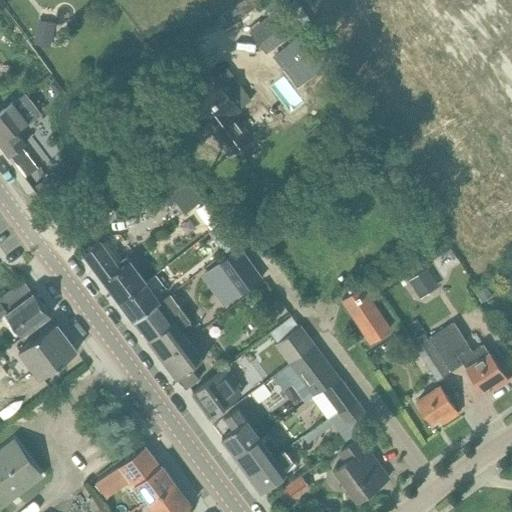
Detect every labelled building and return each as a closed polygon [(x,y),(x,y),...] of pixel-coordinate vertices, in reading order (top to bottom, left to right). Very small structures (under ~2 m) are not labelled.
[(454,222),(511,183),(511,165),(466,97),(401,0),(318,0),(309,6),(442,206),(454,222)] [(267,52),(297,29),(282,8),(251,31),(267,52)] [(318,69),(327,62),(316,48),(308,54),(318,69)] [(253,138),(234,113),(251,100),(227,68),(198,90),(182,102),(206,134),(211,130),(229,155),(253,138)] [(13,101),(2,110),(0,111),(0,144),(8,156),(26,143),(16,130),(28,121),(13,101)] [(48,202),(66,180),(68,177),(64,164),(36,186),(48,202)] [(191,210),(204,199),(180,168),(155,188),(168,206),(175,201),(186,214),(191,210)] [(222,222),(208,232),(214,239),(223,232),(234,245),(244,238),(228,218),(222,222)] [(117,263),(102,244),(100,240),(83,252),(120,301),(146,281),(126,256),(117,263)] [(239,248),(217,264),(240,295),(262,278),(239,248)] [(421,280),(437,272),(427,253),(411,261),(421,280)] [(157,304),(160,301),(146,282),(146,281),(120,301),(134,320),(136,319),(135,319),(156,303),(157,304)] [(371,341),(390,328),(362,285),(342,298),(371,341)] [(51,314),(34,292),(8,311),(1,301),(0,301),(0,317),(6,313),(22,335),(51,314)] [(179,305),(170,293),(160,301),(157,304),(156,303),(135,319),(136,319),(149,338),(148,339),(149,340),(171,323),(165,316),(179,305)] [(163,358),(189,339),(180,328),(190,320),(179,305),(165,316),(171,323),(149,340),(163,358)] [(292,316),(270,333),(277,343),(300,326),(292,316)] [(463,362),(467,368),(470,373),(481,389),(492,382),(495,388),(508,380),(497,363),(489,352),(483,342),(473,349),(454,321),(429,337),(451,370),(463,362)] [(41,334),(20,350),(28,362),(40,378),(77,350),(57,322),(41,334)] [(300,326),(277,343),(291,362),(314,345),(300,326)] [(437,380),(450,371),(424,332),(411,340),(437,380)] [(185,388),(199,378),(192,367),(203,359),(189,339),(163,358),(185,388)] [(338,377),(314,345),(298,357),(291,362),(293,364),(306,381),(315,394),(338,377)] [(261,385),(273,375),(267,368),(255,377),(261,385)] [(227,374),(223,369),(193,392),(211,416),(241,393),(237,388),(239,387),(239,383),(232,373),(228,373),(227,374)] [(354,398),(340,379),(324,391),(338,410),(348,403),(353,399),(354,398)] [(445,421),(458,412),(440,386),(417,401),(431,422),(442,415),(445,421)] [(355,399),(339,411),(356,434),(372,422),(355,399)] [(235,455),(259,437),(237,408),(225,417),(233,429),(222,437),(235,455)] [(249,475),(274,457),(259,437),(235,455),(249,475)] [(368,493),(379,485),(389,478),(378,463),(359,437),(340,452),(347,461),(336,469),(346,484),(358,500),(359,499),(358,497),(366,491),(368,493)] [(0,504),(1,505),(25,487),(41,475),(14,440),(0,450),(0,504)] [(160,464),(145,445),(95,483),(107,498),(132,479),(149,503),(176,483),(161,463),(160,464)] [(283,450),(274,457),(249,475),(262,492),(286,474),(281,467),(291,460),(283,450)] [(155,511),(180,511),(192,504),(176,483),(149,503),(155,511)]
